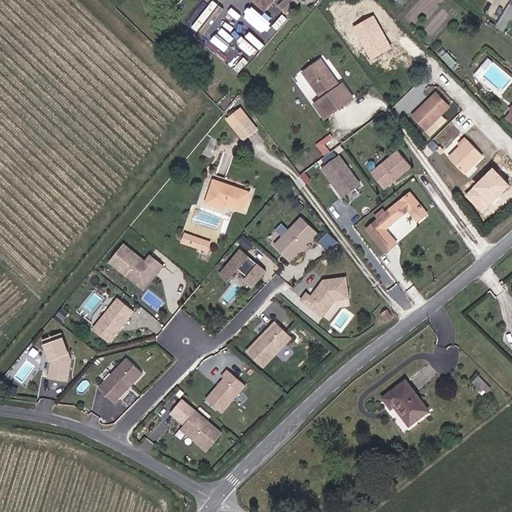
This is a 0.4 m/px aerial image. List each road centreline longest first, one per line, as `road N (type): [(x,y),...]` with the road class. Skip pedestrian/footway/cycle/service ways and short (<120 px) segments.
road 1 (tertiary): [(216,497),(349,366),(511,238)]
road 2 (unknown): [(408,322),(263,131)]
